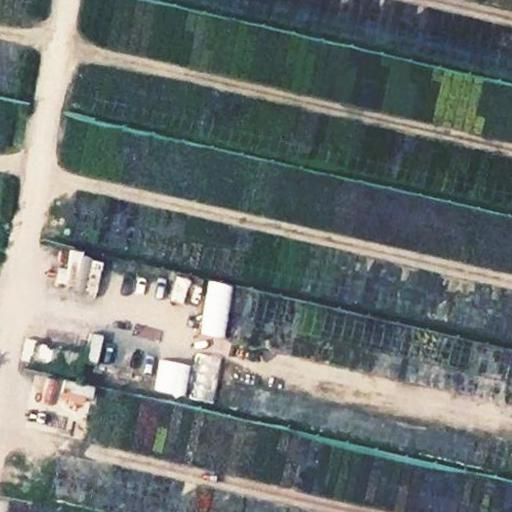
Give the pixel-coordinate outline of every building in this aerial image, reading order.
[(217,139),(222,118),(95,90),(90,111),(217,139)] [(213,205),(226,152),(65,113),(53,166),(213,205)] [(216,273),(226,222),(77,191),(66,242),(216,273)] [(197,335),(221,339),(231,287),(207,283),(197,335)] [(196,354),(187,398),(210,403),(219,358),(196,354)] [(182,396),(189,366),(158,359),(151,390),(182,396)]
